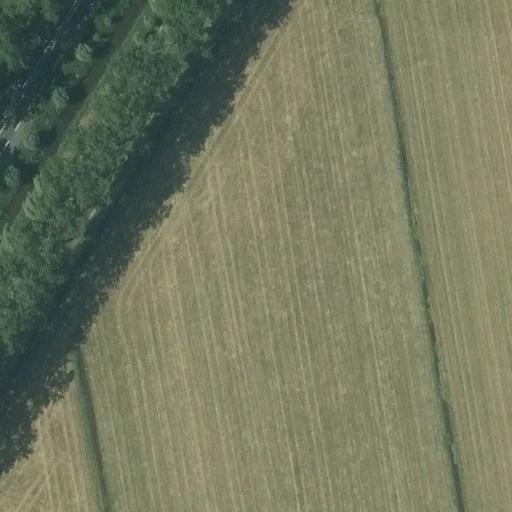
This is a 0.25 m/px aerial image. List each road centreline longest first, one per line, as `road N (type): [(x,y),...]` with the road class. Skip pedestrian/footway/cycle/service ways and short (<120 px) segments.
road 1 (unclassified): [(0,307),(190,0)]
road 2 (primary): [(0,136),(81,0)]
